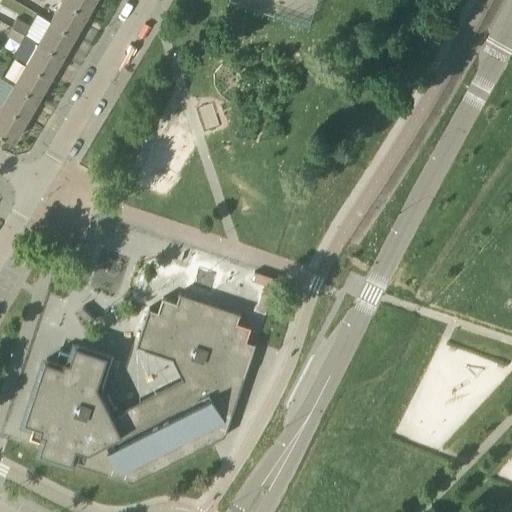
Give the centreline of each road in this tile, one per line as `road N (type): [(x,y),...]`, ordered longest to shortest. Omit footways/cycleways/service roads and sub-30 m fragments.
road 1 (residential): [(250,511),(305,424),(511,25)]
road 2 (motorway): [(511,262),(273,511)]
road 3 (motorway): [(350,511),(511,341)]
road 4 (residential): [(38,182),(147,0)]
